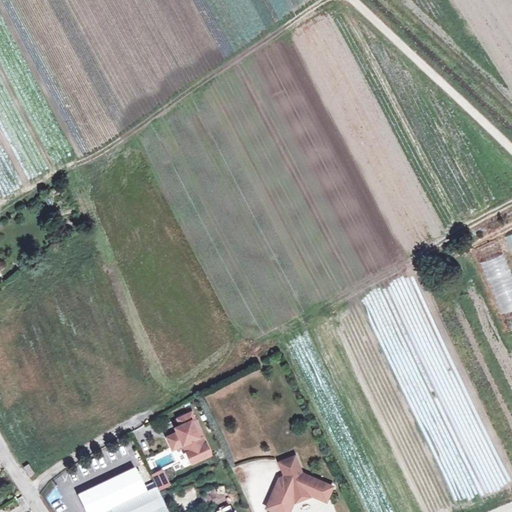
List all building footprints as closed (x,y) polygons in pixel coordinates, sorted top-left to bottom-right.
[(511,274),(498,243),(477,252),(511,331),(511,330),(511,274)] [(445,266),(436,270),(440,278),(449,274),(445,266)] [(192,414),(179,420),(185,433),(180,436),(179,433),(168,438),(173,450),(184,445),(188,453),(191,462),(210,453),(192,414)] [(211,456),(210,453),(191,462),(188,453),(184,455),(189,466),(211,456)] [(146,458),(150,468),(170,462),(168,456),(159,459),(157,454),(146,458)] [(295,458),(280,464),(284,475),(282,482),(279,481),(267,508),(275,511),(288,511),(295,499),(299,501),(307,498),(308,494),(326,501),(332,487),(301,475),(295,458)] [(27,463),(21,466),(28,477),(34,473),(27,463)] [(136,483),(148,477),(145,470),(132,477),(136,483)] [(163,472),(152,477),(158,491),(169,486),(163,472)] [(149,491),(111,509),(112,511),(167,511),(153,482),(146,486),(149,491)] [(193,484),(188,486),(191,498),(197,496),(193,484)] [(108,504),(111,509),(149,491),(146,486),(108,504)] [(177,510),(182,506),(170,493),(165,498),(177,510)]
